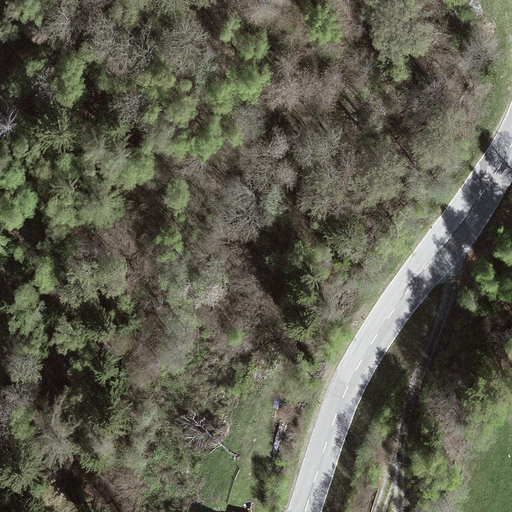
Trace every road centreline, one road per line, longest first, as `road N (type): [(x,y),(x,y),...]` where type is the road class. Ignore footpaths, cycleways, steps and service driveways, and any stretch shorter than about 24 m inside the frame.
road 1 (tertiary): [(511,143),(359,362),(304,511)]
road 2 (track): [(470,209),(410,400),(398,511)]
